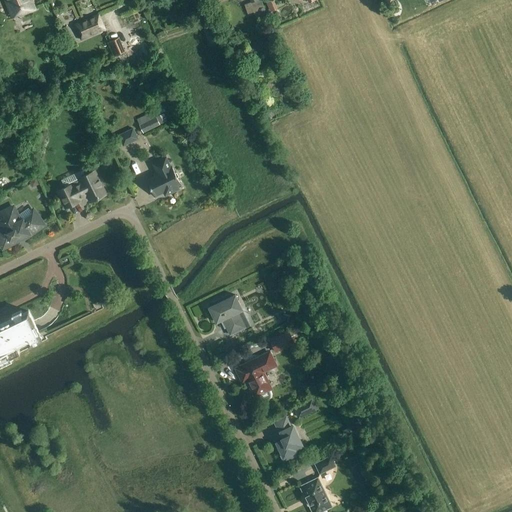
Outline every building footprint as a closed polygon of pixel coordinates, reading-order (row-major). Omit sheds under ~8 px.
[(4,0),(9,11),(17,8),(21,16),(37,8),(33,0),(4,0)] [(258,0),(249,0),(250,2),(244,4),(247,14),(253,12),(256,21),(261,20),(261,19),(267,16),(264,7),(263,7),(261,1),(258,0)] [(277,9),(273,0),(269,0),(266,2),(270,12),(277,9)] [(407,13),(418,10),(416,3),(405,6),(407,13)] [(99,14),(75,24),(81,39),(105,29),(99,14)] [(217,41),(211,26),(203,29),(210,44),(217,41)] [(124,52),(119,38),(107,42),(113,57),(124,52)] [(151,112),(147,114),(136,119),(143,133),(160,125),(160,124),(167,121),(163,113),(156,117),(156,116),(154,117),(151,112)] [(117,135),(123,146),(138,139),(133,128),(117,135)] [(165,196),(179,189),(177,186),(180,184),(172,166),(171,167),(166,157),(152,163),(157,172),(153,174),(154,176),(147,180),(155,197),(164,192),(165,196)] [(63,181),(66,187),(71,185),(72,187),(82,182),(80,178),(86,175),(84,170),(63,181)] [(98,179),(94,171),(86,175),(80,178),(82,182),(72,187),(71,185),(66,187),(58,191),(66,207),(79,201),(78,199),(87,194),(91,201),(105,194),(101,186),(103,185),(99,178),(98,179)] [(122,193),(116,196),(119,203),(126,199),(122,193)] [(28,208),(17,215),(13,207),(0,213),(0,229),(1,231),(0,231),(0,240),(3,247),(22,238),(23,239),(44,225),(33,210),(31,212),(28,208)] [(212,301),(214,305),(209,308),(216,322),(223,319),(230,334),(249,325),(241,310),(242,309),(235,295),(230,297),(228,293),(212,301)] [(0,367),(13,361),(11,357),(43,341),(28,311),(0,324),(0,367)] [(283,313),(282,320),(288,322),(290,315),(283,313)] [(269,339),(275,353),(295,343),(292,336),(297,334),(294,328),(289,331),(288,329),(269,339)] [(270,389),(267,382),(262,372),(275,366),(269,353),(236,369),(240,377),(245,375),(249,383),(248,384),(251,389),(252,390),(255,396),(259,395),(260,398),(262,399),(263,400),(264,400),(266,400),(268,399),(269,398),(270,396),(270,394),(269,393),(268,390),(270,389)] [(314,380),(305,379),(304,386),(314,387),(314,380)] [(292,406),(298,419),(318,409),(312,397),(292,406)] [(285,462),(295,457),(293,452),(295,451),(295,449),(302,445),(293,426),(290,427),(286,417),(275,423),(280,433),(281,432),(283,438),(282,438),(283,440),(277,443),(280,450),(279,450),(285,462)] [(314,463),(319,474),(336,466),(330,455),(314,463)] [(326,475),(320,479),(324,485),(330,481),(326,475)] [(317,479),(301,487),(313,511),(318,511),(331,506),(317,479)]
